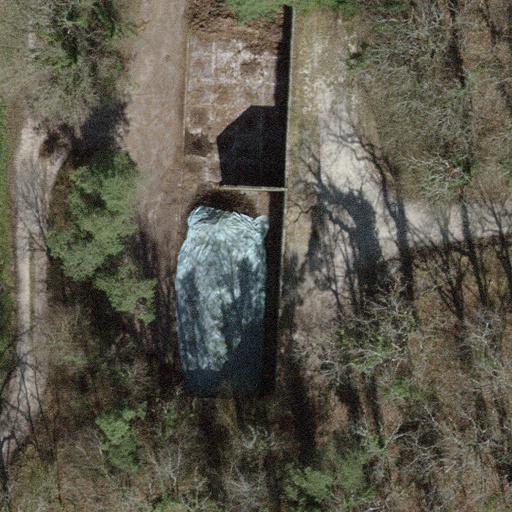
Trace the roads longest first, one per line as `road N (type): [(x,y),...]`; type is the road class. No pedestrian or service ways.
road 1 (track): [(0,453),(21,432),(41,0)]
road 2 (track): [(511,220),(352,240)]
